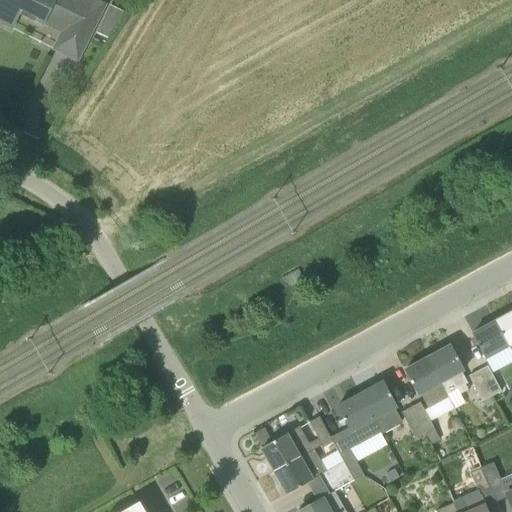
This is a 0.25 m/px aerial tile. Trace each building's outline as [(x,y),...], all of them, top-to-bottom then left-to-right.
[(0,0),(0,23),(12,29),(19,14),(42,25),(45,19),(88,41),(105,5),(95,0),(0,0)] [(114,41),(127,15),(111,7),(98,33),(114,41)] [(511,312),(496,321),(509,346),(511,351),(511,312)] [(509,346),(496,321),(472,334),(486,358),(488,357),(492,364),(511,355),(507,347),(509,346)] [(451,345),(428,357),(448,394),(457,389),(460,395),(468,390),(465,385),(467,384),(461,372),(464,370),(451,345)] [(447,395),(448,394),(428,357),(404,370),(418,395),(419,394),(423,401),(412,407),(425,433),(430,442),(439,437),(430,422),(454,409),(448,398),(447,395)] [(487,366),(478,371),(491,397),(501,392),(487,366)] [(491,397),(478,371),(469,377),(482,402),(483,401),(487,408),(495,404),(491,397)] [(383,382),(361,394),(382,434),(402,424),(394,408),(397,407),(383,382)] [(349,471),(355,481),(364,476),(356,462),(387,446),(381,435),(382,434),(361,394),(337,407),(348,428),(331,437),(334,442),(333,443),(338,451),(345,462),(349,471)] [(425,433),(412,407),(401,413),(415,439),(425,433)] [(323,448),(333,443),(334,442),(331,437),(331,438),(319,417),(309,422),(323,448)] [(265,428),(255,433),(262,446),(272,441),(265,428)] [(262,448),(274,471),(309,452),(295,428),(262,448)] [(349,471),(345,462),(338,451),(319,461),(313,450),(309,452),(274,471),(287,494),(312,480),(320,476),(325,485),(349,471)] [(493,463),(482,468),(496,501),(507,497),(511,509),(511,474),(500,480),(493,463)] [(391,467),(385,474),(396,482),(401,475),(391,467)] [(487,511),(485,506),(496,501),(482,468),(469,473),(477,489),(451,500),(453,504),(453,503),(456,511),(487,511)] [(355,481),(349,471),(325,485),(329,493),(297,511),(366,511),(368,511),(363,503),(346,511),(345,511),(339,500),(334,492),(351,483),(355,481)] [(121,511),(144,511),(139,502),(121,511)] [(456,511),(453,503),(453,504),(436,511),(456,511)]
